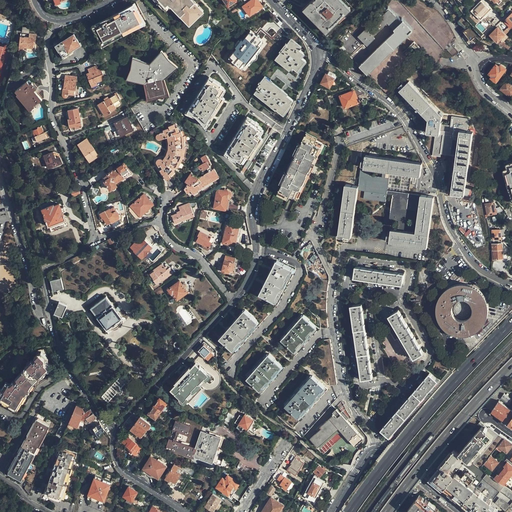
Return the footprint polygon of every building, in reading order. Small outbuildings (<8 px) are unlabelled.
[(198,17),(202,13),(203,12),(194,3),(193,4),(192,5),(189,2),(187,3),(183,0),(157,0),(158,1),(164,6),(167,2),(178,13),(176,15),(179,18),(183,15),(188,20),(192,16),(192,15),(194,12),(198,17)] [(263,12),(270,7),(265,3),(261,6),(256,0),(250,0),(242,6),(249,15),(260,7),(263,12)] [(331,33),(354,8),(345,0),(312,0),(304,8),(331,33)] [(483,0),(482,0),(473,9),(479,14),(477,16),(481,20),(492,9),(483,0)] [(164,6),(158,1),(156,3),(164,11),(168,7),(176,15),(178,13),(167,2),(164,6)] [(104,45),(147,23),(138,3),(93,24),(104,45)] [(368,76),(416,29),(406,18),(404,19),(392,7),(390,9),(387,6),(379,14),(382,17),(359,39),(366,46),(388,25),(395,32),(359,67),(368,76)] [(183,15),(179,18),(189,27),(198,17),(194,12),(192,15),(192,16),(188,20),(183,15)] [(464,26),(458,20),(455,23),(454,24),(458,32),(464,26)] [(477,35),(470,26),(464,31),(470,40),(477,35)] [(498,41),(505,34),(498,27),(491,35),(498,41)] [(36,33),(29,33),(28,37),(20,36),(19,47),(23,47),(32,48),(33,42),(35,42),(36,33)] [(73,34),(63,40),(58,43),(55,45),(63,57),(72,51),(72,50),(80,44),(73,34)] [(244,61),(255,47),(244,38),(233,52),(244,61)] [(289,39),(275,56),(291,68),(292,67),(296,71),(305,60),(300,56),(303,53),(298,49),(299,47),(289,39)] [(217,47),(217,48),(222,52),(223,54),(229,48),(222,42),(217,47)] [(481,52),(482,52),(484,44),(478,43),(472,49),(473,50),(479,52),(481,52)] [(217,48),(211,56),(218,65),(223,59),(219,56),(222,52),(217,48)] [(166,78),(179,67),(163,51),(151,63),(135,58),(127,80),(144,84),(149,98),(170,95),(166,78)] [(496,83),(506,69),(501,65),(499,67),(496,65),(489,74),(492,76),(491,78),(496,83)] [(86,75),(88,77),(89,80),(92,87),(97,85),(96,83),(101,81),(105,79),(101,69),(98,70),(97,66),(88,70),(89,73),(86,75)] [(330,87),(336,74),(329,71),(327,74),(326,73),(321,82),(330,87)] [(75,89),(77,77),(65,75),(64,87),(63,87),(62,94),(62,95),(63,96),(63,97),(65,97),(66,97),(67,96),(67,95),(68,94),(73,94),(74,89),(75,89)] [(257,88),(254,92),(275,110),(276,109),(281,114),(289,104),(289,103),(292,99),(280,90),(263,77),(260,80),(261,81),(256,87),(257,88)] [(208,123),(223,98),(221,97),(222,96),(219,94),(223,88),(219,85),(220,84),(213,79),(211,80),(207,78),(185,113),(190,114),(191,113),(196,117),(195,118),(203,126),(206,121),(208,123)] [(34,90),(36,88),(32,82),(29,84),(27,81),(14,91),(17,94),(19,93),(24,100),(23,101),(26,105),(28,104),(30,108),(37,102),(38,103),(42,100),(36,93),(34,90)] [(97,85),(92,87),(93,89),(102,85),(101,81),(96,83),(97,85)] [(409,81),(405,86),(402,88),(400,90),(429,120),(427,132),(436,134),(433,156),(441,157),(442,154),(450,155),(452,139),(459,140),(452,193),(458,193),(463,194),(465,194),(473,132),(467,131),(469,118),(451,116),(450,126),(441,124),(443,115),(409,81)] [(511,97),(511,85),(507,82),(501,90),(511,98),(511,97)] [(366,93),(355,86),(353,87),(353,88),(350,89),(351,92),(341,97),(346,108),(359,102),(357,97),(360,95),(366,93)] [(118,100),(114,95),(104,102),(103,101),(97,105),(104,116),(110,113),(110,112),(115,109),(112,104),(118,100)] [(82,127),(78,109),(66,111),(67,116),(68,120),(70,119),(71,127),(78,126),(78,128),(82,127)] [(114,123),(115,125),(117,130),(120,135),(132,129),(127,117),(114,123)] [(250,157),(262,139),(260,137),(260,136),(257,134),(261,127),(257,125),(258,123),(250,118),(249,120),(245,117),(224,151),(228,154),(227,155),(234,161),(236,159),(240,161),(244,154),(247,157),(248,156),(250,157)] [(177,167),(183,158),(184,158),(187,146),(185,146),(185,136),(181,137),(178,126),(175,127),(174,123),(169,125),(169,127),(163,129),(163,130),(160,131),(160,133),(159,133),(158,133),(158,134),(157,134),(156,135),(156,136),(156,137),(157,137),(158,138),(158,139),(159,139),(160,139),(162,139),(168,137),(169,138),(169,140),(169,143),(169,145),(169,148),(168,150),(167,152),(166,155),(165,157),(163,159),(162,158),(161,157),(160,157),(159,157),(158,157),(157,158),(157,159),(156,159),(156,160),(156,161),(156,162),(157,164),(158,164),(160,167),(158,168),(164,180),(170,177),(169,174),(174,170),(173,169),(176,167),(177,167)] [(46,138),(45,134),(44,134),(43,132),(41,126),(37,127),(37,128),(32,130),(32,131),(33,131),(35,135),(34,136),(36,142),(46,138)] [(77,145),(82,152),(84,151),(86,153),(84,155),(89,161),(98,155),(86,138),(77,145)] [(299,150),(297,150),(293,159),(294,160),(285,179),(284,179),(279,189),(281,190),(277,199),(287,203),(288,200),(294,203),(318,152),(312,149),(313,146),(303,141),(299,150)] [(131,147),(129,143),(122,147),(123,149),(125,151),(131,147)] [(61,162),(59,156),(54,158),(52,152),(43,155),(48,167),(61,162)] [(200,187),(203,185),(219,175),(213,167),(211,168),(209,164),(211,163),(205,154),(200,158),(203,163),(196,167),(201,170),(206,167),(208,171),(198,177),(190,172),(184,181),(187,183),(183,188),(186,193),(191,190),(193,194),(197,191),(197,190),(200,188),(200,187)] [(428,247),(434,196),(419,194),(387,190),(388,178),(385,178),(385,171),(421,176),(422,167),(423,163),(366,155),(365,161),(364,167),(364,169),(361,169),(359,187),(346,185),(339,235),(345,236),(351,237),(352,237),(358,191),(364,191),(363,199),(385,202),(386,194),(392,195),(389,220),(399,221),(398,230),(392,229),(391,234),(390,240),(390,242),(428,247)] [(511,162),(507,165),(508,169),(503,170),(511,198),(511,162)] [(114,184),(125,176),(129,174),(130,173),(123,164),(117,168),(114,170),(103,177),(105,181),(104,182),(109,191),(110,190),(111,191),(111,190),(112,191),(112,192),(113,191),(114,191),(115,191),(115,190),(115,189),(115,188),(116,188),(115,187),(116,186),(114,184)] [(80,194),(78,188),(69,191),(71,197),(80,194)] [(224,209),(227,198),(229,197),(230,196),(231,194),(230,194),(230,192),(229,192),(228,191),(219,189),(216,191),(214,200),(216,200),(215,207),(219,208),(224,209)] [(153,205),(149,200),(145,196),(144,194),(131,205),(132,207),(129,209),(129,211),(136,219),(139,216),(153,205)] [(485,204),(486,206),(488,214),(488,215),(496,213),(495,208),(494,208),(493,202),(485,204)] [(194,215),(188,203),(178,207),(179,211),(176,212),(176,213),(171,215),(174,223),(194,215)] [(61,212),(60,208),(59,204),(54,206),(53,204),(42,209),(45,218),(44,218),(47,226),(48,226),(64,220),(65,219),(63,212),(62,211),(61,212)] [(119,217),(116,211),(113,206),(109,209),(109,208),(104,210),(98,213),(102,218),(103,218),(106,224),(110,222),(113,228),(121,223),(120,221),(118,218),(119,217)] [(64,220),(48,226),(50,231),(66,225),(64,220)] [(233,245),(236,236),(238,225),(227,222),(222,242),(233,245)] [(492,230),(493,239),(501,238),(500,229),(492,230)] [(208,242),(211,238),(200,231),(197,236),(199,236),(195,242),(202,246),(201,248),(207,251),(211,244),(208,242)] [(151,247),(142,238),(138,242),(136,240),(130,247),(141,257),(143,255),(145,256),(150,250),(149,249),(151,247)] [(492,249),(494,249),(494,258),(503,258),(502,243),(491,244),(492,249)] [(232,261),(233,257),(225,255),(220,271),(228,273),(229,271),(231,271),(233,261),(232,261)] [(276,300),(291,266),(275,259),(260,293),(276,300)] [(159,265),(151,271),(155,277),(159,282),(170,274),(166,268),(163,270),(159,265)] [(403,284),(404,274),(356,266),(354,278),(403,284)] [(60,277),(55,278),(53,279),(49,280),(52,291),(62,288),(60,277)] [(321,329),(328,328),(325,310),(325,308),(325,304),(325,302),(326,298),(326,294),(329,281),(322,280),(322,279),(319,294),(318,301),(318,307),(319,314),(320,320),(321,329)] [(187,290),(184,286),(181,283),(179,280),(167,288),(171,293),(172,292),(176,298),(187,290)] [(469,285),(467,285),(464,284),(460,284),(457,285),(454,286),(451,287),(448,289),(446,290),(444,292),(442,295),(440,297),(439,300),(438,302),(438,304),(437,307),(437,310),(437,312),(437,315),(438,317),(439,320),(440,322),(442,325),(444,327),(446,329),(448,331),(449,331),(452,333),(454,334),(456,334),(459,335),(461,335),(464,335),(467,335),(470,334),(473,333),(476,331),(479,329),(481,327),(483,325),(484,322),(485,320),(486,318),(487,316),(487,314),(488,312),(488,309),(488,307),(487,304),(486,302),(486,299),(484,297),(483,295),(481,292),(479,291),(477,289),(476,288),(473,287),(471,286),(469,285)] [(160,286),(153,291),(156,296),(162,290),(160,286)] [(122,316),(105,294),(89,307),(106,328),(122,316)] [(61,316),(66,304),(58,301),(53,312),(61,316)] [(373,378),(362,304),(351,306),(362,379),(373,378)] [(258,321),(245,310),(220,337),(233,349),(258,321)] [(424,352),(399,310),(389,316),(414,358),(424,352)] [(293,357),(320,328),(305,314),(283,337),(293,346),(288,352),(293,357)] [(206,357),(212,351),(207,346),(207,347),(205,345),(200,350),(202,353),(201,353),(206,357)] [(337,384),(331,346),(324,347),(330,385),(337,384)] [(33,360),(22,372),(23,372),(17,379),(16,378),(14,381),(14,382),(12,384),(11,384),(6,382),(0,391),(0,395),(1,396),(0,397),(0,403),(12,412),(15,413),(15,414),(16,414),(17,414),(18,413),(19,413),(20,412),(21,412),(21,411),(32,391),(28,389),(31,384),(32,385),(50,365),(45,360),(47,357),(42,351),(36,357),(35,356),(32,360),(33,360)] [(215,354),(212,351),(206,357),(209,360),(215,354)] [(256,398),(291,360),(286,355),(280,361),(270,352),(248,375),(258,385),(250,393),(256,398)] [(191,391),(205,375),(206,375),(197,366),(181,383),(191,391)] [(295,424),(330,386),(326,383),(314,372),(288,401),(297,410),(290,419),(295,424)] [(390,436),(438,380),(429,373),(381,429),(390,436)] [(108,401),(128,380),(122,374),(101,395),(108,401)] [(191,391),(193,392),(207,377),(205,375),(191,391)] [(511,400),(508,397),(504,394),(502,398),(503,399),(509,403),(511,400)] [(160,398),(155,405),(162,410),(165,405),(167,402),(160,398)] [(500,417),(508,423),(511,418),(511,410),(499,401),(492,412),(500,417)] [(162,410),(155,405),(149,412),(156,417),(158,415),(162,410)] [(81,430),(82,426),(86,417),(92,413),(89,408),(84,412),(82,408),(76,406),(68,425),(76,428),(81,430)] [(347,421),(351,417),(344,409),(340,413),(337,410),(334,413),(335,414),(321,427),(322,429),(311,439),(318,447),(339,428),(342,431),(355,446),(363,439),(347,421)] [(234,416),(229,412),(225,419),(230,422),(234,416)] [(92,413),(86,417),(89,422),(90,421),(91,423),(88,425),(96,436),(100,434),(99,432),(104,429),(92,413)] [(249,429),(255,419),(245,414),(237,427),(242,430),(244,426),(249,429)] [(141,416),(135,423),(146,430),(149,427),(152,424),(141,416)] [(21,478),(49,426),(36,419),(8,471),(21,478)] [(191,426),(177,421),(174,427),(189,432),(191,426)] [(487,431),(489,427),(485,425),(480,422),(478,424),(487,431)] [(146,430),(135,423),(131,429),(141,436),(146,430)] [(460,453),(467,458),(481,468),(484,464),(491,456),(505,438),(489,427),(487,431),(478,424),(470,434),(468,432),(454,449),(460,453)] [(339,428),(318,447),(321,450),(342,431),(339,428)] [(201,430),(196,446),(195,447),(197,448),(195,455),(212,461),(217,447),(220,437),(209,433),(201,430)] [(210,431),(209,433),(220,437),(217,447),(220,448),(224,436),(210,431)] [(129,449),(131,450),(135,453),(136,454),(142,446),(128,435),(125,439),(128,442),(126,445),(130,447),(129,449)] [(178,439),(171,437),(168,448),(174,450),(183,453),(182,455),(189,457),(192,456),(194,456),(195,455),(197,448),(195,447),(195,448),(177,441),(178,439)] [(196,446),(178,439),(177,441),(195,448),(195,447),(196,446)] [(507,453),(511,446),(511,443),(510,442),(506,439),(499,447),(507,453)] [(75,503),(77,497),(63,493),(76,452),(60,446),(45,494),(75,503)] [(434,483),(443,490),(454,476),(449,473),(450,471),(448,469),(460,453),(454,449),(453,449),(430,479),(434,483)] [(289,452),(281,465),(296,474),(304,461),(289,452)] [(491,456),(484,464),(492,470),(498,462),(491,456)] [(157,482),(165,470),(149,459),(141,472),(157,482)] [(503,471),(510,477),(511,473),(511,465),(508,462),(505,466),(506,467),(503,471)] [(175,481),(181,472),(177,470),(179,466),(177,465),(174,463),(165,477),(169,480),(171,479),(175,481)] [(306,496),(315,501),(326,481),(321,478),(326,470),(324,468),(321,467),(317,465),(316,466),(314,466),(313,468),(315,469),(312,473),(315,474),(304,494),(306,496)] [(285,472),(281,469),(275,479),(281,483),(285,476),(283,475),(285,472)] [(453,497),(463,505),(475,489),(469,485),(476,476),(468,470),(466,473),(464,472),(460,478),(455,474),(454,476),(443,490),(453,497)] [(503,484),(510,477),(503,471),(499,476),(498,475),(495,479),(503,484)] [(502,491),(505,486),(503,484),(495,479),(487,473),(483,478),(501,492),(502,491)] [(111,480),(95,474),(94,477),(110,483),(111,480)] [(236,487),(239,482),(228,475),(225,479),(223,477),(222,477),(217,486),(228,493),(233,485),(236,487)] [(286,489),(292,480),(287,477),(285,476),(281,483),(284,486),(284,487),(286,489)] [(110,483),(94,477),(88,493),(105,499),(110,483)] [(26,491),(30,496),(34,485),(28,482),(26,487),(26,491)] [(131,499),(137,490),(128,485),(123,494),(131,499)] [(511,490),(505,486),(502,491),(511,498),(511,490)] [(471,511),(484,511),(490,505),(492,503),(475,489),(463,505),(471,511)] [(105,499),(88,493),(88,496),(87,499),(102,504),(105,499)] [(205,507),(213,511),(218,503),(221,505),(224,501),(213,494),(205,507)] [(440,511),(428,502),(419,495),(413,503),(409,508),(414,511),(440,511)] [(270,499),(283,507),(284,505),(272,496),(270,499)] [(497,503),(506,510),(510,505),(501,498),(497,503)] [(279,511),(283,507),(270,499),(261,511),(279,511)]
